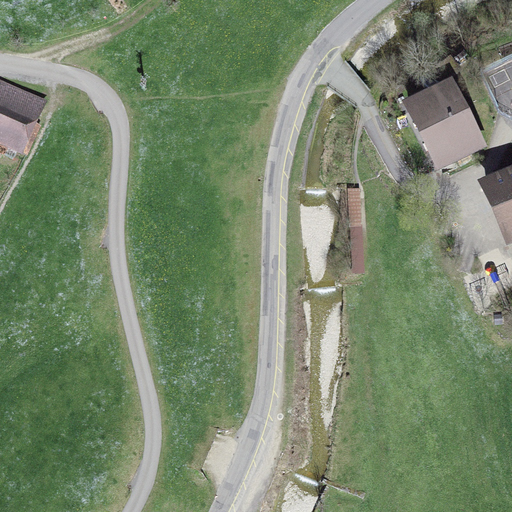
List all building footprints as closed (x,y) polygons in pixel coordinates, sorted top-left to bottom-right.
[(459,69),(450,59),(433,75),(442,85),(459,69)] [(0,88),(0,136),(22,146),(41,102),(2,84),(0,88)] [(477,150),(448,92),(410,112),(439,169),(477,150)] [(511,183),(490,193),(511,240),(511,183)] [(350,188),(352,272),(367,272),(365,187),(350,188)]
